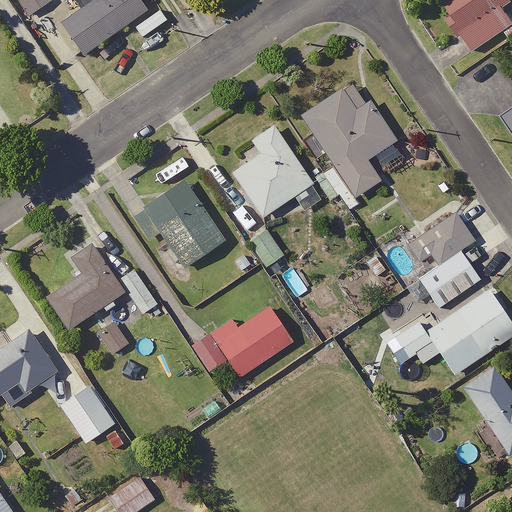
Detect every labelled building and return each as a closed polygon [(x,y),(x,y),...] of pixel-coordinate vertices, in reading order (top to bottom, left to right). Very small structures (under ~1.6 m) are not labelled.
[(152,15),(141,0),(101,0),(102,1),(84,14),(76,3),(58,15),(87,58),(152,15)] [(505,33),(511,42),(511,13),(508,9),(511,6),(511,0),(451,0),(448,3),(456,14),(449,19),(476,54),(505,33)] [(399,145),(359,85),(306,120),(336,165),(319,176),(343,213),(386,184),(372,163),(399,145)] [(318,189),(278,128),(256,143),(265,157),(237,176),(268,222),(318,189)] [(227,245),(188,187),(138,219),(154,242),(164,235),(188,271),(227,245)] [(497,227),(478,200),(411,246),(424,265),(434,258),(439,265),(420,278),(449,320),(428,334),(422,325),(399,341),(412,361),(420,356),(426,366),(442,354),(459,379),(511,342),(511,317),(489,284),(465,248),(497,227)] [(289,259),(275,233),(255,243),(269,269),(289,259)] [(128,295),(96,248),(76,262),(86,275),(51,300),(74,332),(128,295)] [(299,348),(276,305),(197,347),(212,374),(234,362),(242,378),(299,348)] [(131,349),(119,326),(103,334),(116,358),(131,349)] [(62,375),(34,333),(0,355),(0,401),(6,398),(14,410),(36,396),(34,394),(62,375)] [(511,389),(499,370),(468,391),(511,456),(511,389)] [(120,427),(93,386),(62,406),(90,447),(120,427)] [(143,511),(158,503),(140,476),(111,495),(122,511),(143,511)] [(0,511),(16,511),(0,489),(0,511)]
